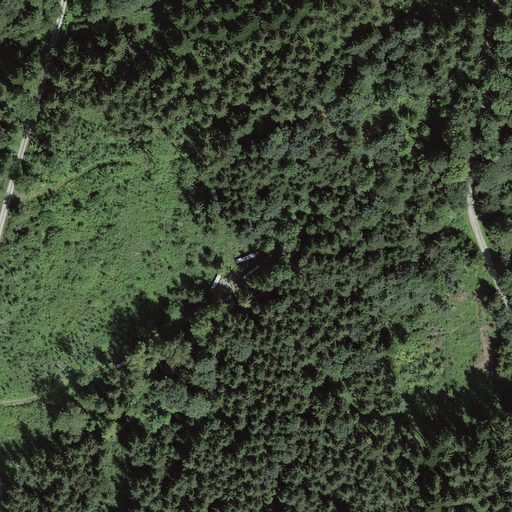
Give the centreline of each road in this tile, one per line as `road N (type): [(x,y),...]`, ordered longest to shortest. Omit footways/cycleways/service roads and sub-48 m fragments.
road 1 (track): [(492,0),(467,174),(470,208),(511,330)]
road 2 (track): [(0,226),(63,0)]
